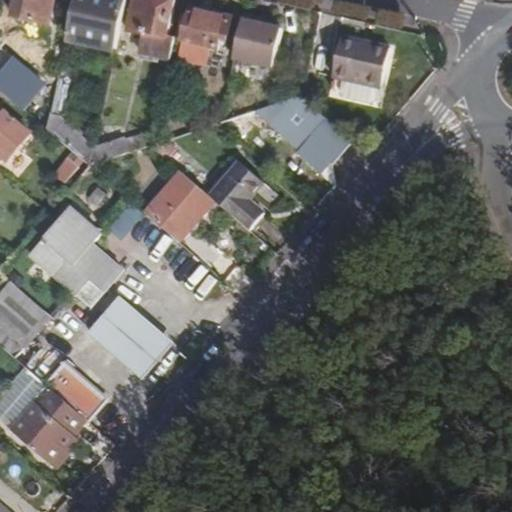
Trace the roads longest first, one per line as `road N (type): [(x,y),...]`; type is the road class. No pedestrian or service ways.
road 1 (secondary): [(385,183),(104,511)]
road 2 (secondary): [(484,72),(458,83),(385,183)]
road 3 (secondary): [(385,183),(454,135),(504,122)]
